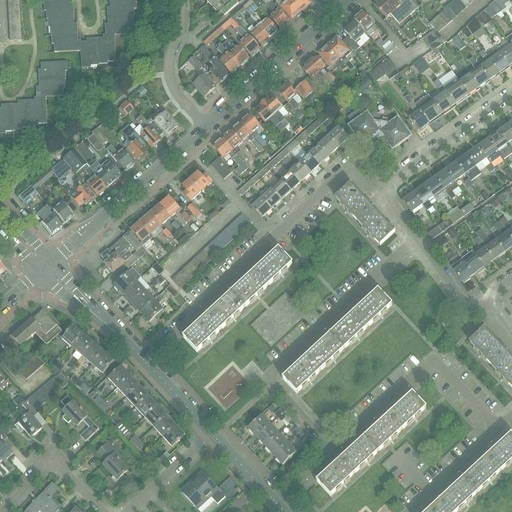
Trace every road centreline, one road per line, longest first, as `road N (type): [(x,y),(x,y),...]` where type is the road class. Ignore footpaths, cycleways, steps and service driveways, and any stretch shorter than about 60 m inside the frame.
road 1 (residential): [(139,357),(347,166),(374,189)]
road 2 (residential): [(331,448),(271,386),(268,370),(411,239)]
road 3 (residential): [(331,448),(430,359),(498,427)]
road 4 (unclassified): [(204,127),(51,261)]
road 5 (residential): [(204,127),(350,0)]
road 6 (residential): [(511,91),(374,189)]
road 7 (unclassified): [(204,127),(168,73),(180,0)]
road 8 (unclassified): [(4,511),(46,469),(100,511)]
road 9 (residential): [(405,511),(498,427)]
